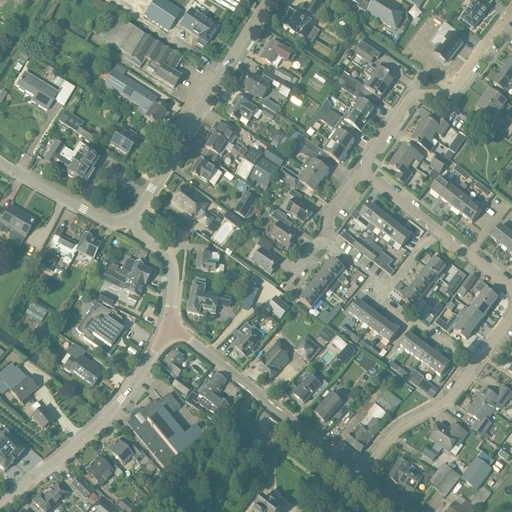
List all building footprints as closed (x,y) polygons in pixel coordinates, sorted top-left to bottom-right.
[(181,13),(161,0),(155,0),(144,17),(167,32),(181,13)] [(204,12),(203,14),(201,17),(191,10),(179,27),(198,40),(195,44),(203,50),(206,46),(207,46),(218,29),(210,23),(204,19),(206,16),(209,18),(213,13),(220,18),(225,11),(207,0),(203,0),(200,6),(209,12),(208,14),(204,12)] [(208,0),(233,14),(241,0),(208,0)] [(348,0),(355,4),(353,6),(367,14),(362,21),(391,38),(402,21),(392,15),(397,7),(385,0),(374,0),(371,6),(361,0),(348,0)] [(402,0),(411,5),(419,10),(425,0),(402,0)] [(475,0),(461,20),(473,30),(490,8),(481,0),(480,0),(475,0)] [(321,5),(314,1),(307,12),(314,16),(321,5)] [(306,18),(292,9),(288,17),(282,27),(295,35),(296,35),(299,37),(306,41),(314,28),(309,26),(312,22),(306,18)] [(117,20),(103,43),(131,59),(129,63),(140,69),(142,66),(145,60),(151,63),(148,69),(155,73),(152,77),(173,90),(180,79),(173,74),(182,59),(117,20)] [(441,61),(447,65),(448,64),(450,65),(464,46),(456,40),(459,35),(446,25),(440,34),(448,40),(437,56),(442,59),(441,61)] [(383,53),(365,41),(355,55),(370,66),(375,59),(378,61),(383,53)] [(282,49),(271,42),(261,59),(271,66),(276,57),(286,63),(292,54),(282,49)] [(116,65),(105,82),(103,85),(148,113),(144,119),(156,127),(161,120),(164,122),(169,115),(165,113),(166,112),(154,105),(157,99),(122,77),(126,72),(116,65)] [(378,68),(371,79),(388,90),(395,79),(390,76),(388,74),(387,74),(378,68)] [(278,69),(274,76),(286,83),(289,85),(289,86),(293,88),(297,81),(293,79),(294,78),(290,76),(278,69)] [(511,73),(506,69),(500,77),(511,86),(511,73)] [(289,86),(267,72),(260,83),(251,77),(242,90),(255,98),(256,97),(262,100),(271,86),(273,85),(282,90),(279,95),(287,99),(293,88),(289,86)] [(349,87),(354,80),(344,73),(339,80),(349,87)] [(31,102),(47,112),(54,100),(64,107),(75,89),(56,78),(49,89),(25,74),(16,87),(34,98),(31,102)] [(511,86),(500,77),(493,86),(506,96),(510,90),(511,91),(511,86)] [(364,89),(372,95),(381,100),(382,98),(388,90),(371,79),(364,89)] [(340,89),(352,97),(356,91),(349,87),(344,83),(340,89)] [(489,91),(486,96),(475,110),(493,123),(507,104),(489,91)] [(67,109),(71,111),(78,100),(73,97),(67,109)] [(239,123),(240,122),(247,126),(249,123),(257,110),(250,105),(238,98),(227,115),(239,123)] [(263,106),(278,114),(282,107),(266,99),(263,106)] [(374,111),(363,103),(357,99),(350,110),(366,121),(374,111)] [(265,109),(261,116),(268,120),(272,113),(265,109)] [(325,116),(338,125),(342,119),(329,110),(325,116)] [(348,118),(345,123),(361,134),(369,123),(369,122),(368,123),(366,121),(350,110),(346,116),(348,118)] [(338,125),(325,116),(319,112),(314,121),(317,123),(321,122),(334,131),(338,125)] [(112,121),(117,124),(121,117),(116,114),(112,121)] [(426,120),(418,131),(433,140),(436,135),(441,138),(449,127),(438,120),(435,126),(426,120)] [(236,134),(229,130),(221,125),(219,125),(217,124),(216,124),(212,130),(213,131),(215,132),(215,133),(210,142),(211,142),(206,150),(218,157),(223,149),(226,151),(230,154),(241,162),(248,154),(247,153),(248,153),(243,149),(241,151),(236,147),(234,148),(230,145),(230,144),(236,134)] [(76,134),(90,143),(94,135),(81,127),(80,127),(76,125),(72,131),(76,134)] [(279,145),(286,137),(278,130),(271,138),(279,145)] [(119,131),(110,146),(127,157),(130,151),(131,152),(134,150),(135,149),(132,148),(136,141),(134,140),(136,136),(129,131),(127,135),(119,131)] [(418,131),(411,141),(430,155),(434,149),(429,146),(433,140),(418,131)] [(338,132),(331,143),(347,154),(355,143),(338,132)] [(318,148),(305,140),(301,146),(305,149),(313,155),(318,148)] [(66,148),(64,147),(55,142),(43,162),(44,162),(53,168),(54,167),(66,175),(83,185),(98,161),(82,151),(84,147),(79,144),(73,154),(65,150),(65,149),(66,148)] [(323,154),(340,165),(347,154),(331,143),(323,154)] [(404,146),(397,157),(411,167),(416,170),(423,159),(404,146)] [(286,160),(271,150),(269,149),(263,157),(254,150),(236,177),(263,196),(286,160)] [(305,149),(303,152),(301,155),(309,160),(303,170),(321,183),(329,172),(314,162),(317,157),(313,155),(305,149)] [(438,156),(430,168),(440,175),(448,163),(438,156)] [(411,167),(397,157),(389,168),(398,174),(394,179),(404,186),(412,175),(407,172),(411,167)] [(200,160),(191,175),(203,182),(208,175),(211,177),(215,170),(200,160)] [(454,171),(460,176),(463,172),(457,167),(454,171)] [(277,176),(296,189),(299,184),(301,181),(297,178),(283,168),(277,176)] [(301,181),(299,184),(314,194),(321,183),(303,170),(297,178),(301,181)] [(463,172),(460,176),(465,180),(469,176),(463,172)] [(430,192),(441,200),(451,188),(440,179),(430,192)] [(474,188),(480,192),(484,188),(478,183),(474,188)] [(183,187),(172,203),(191,217),(198,207),(204,211),(208,205),(208,204),(183,187)] [(451,188),(441,200),(451,208),(461,196),(451,188)] [(484,188),(480,192),(486,197),(490,192),(484,188)] [(288,196),(295,200),(286,212),(304,224),(312,212),(304,207),(305,205),(300,202),(299,203),(302,198),(292,191),(288,196)] [(246,194),(234,213),(246,220),(254,207),(256,209),(259,203),(257,202),(257,201),(246,194)] [(461,196),(451,208),(462,216),(471,204),(461,196)] [(471,204),(462,216),(472,224),(482,212),(471,204)] [(361,226),(365,221),(371,225),(380,213),(369,205),(366,210),(360,206),(350,218),(361,226)] [(258,207),(253,214),(259,218),(264,210),(258,207)] [(12,231),(25,239),(35,222),(23,216),(9,208),(6,213),(0,210),(0,232),(5,224),(14,228),(12,231)] [(205,214),(204,215),(198,223),(198,224),(207,230),(208,230),(214,234),(217,229),(219,226),(218,225),(220,221),(208,212),(206,215),(205,214)] [(272,231),(274,232),(271,237),(283,245),(282,246),(288,250),(293,243),(291,242),(296,235),(289,230),(292,226),(285,221),(287,219),(281,216),(280,217),(274,213),(271,218),(279,224),(277,228),(275,226),(272,231)] [(380,213),(371,225),(367,230),(372,234),(376,229),(381,233),(390,221),(380,213)] [(245,226),(229,214),(225,219),(241,231),(245,226)] [(390,221),(381,233),(378,236),(383,240),(385,237),(391,241),(400,229),(390,221)] [(500,227),(491,239),(501,247),(511,235),(500,227)] [(400,229),(391,241),(387,246),(391,250),(396,245),(401,249),(410,237),(400,229)] [(340,238),(353,248),(357,243),(343,233),(340,238)] [(255,238),(260,242),(257,246),(262,250),(253,263),(265,271),(264,272),(270,276),(275,269),(273,268),(278,261),(269,254),(273,248),(261,240),(262,239),(257,235),(255,238)] [(511,235),(501,247),(511,256),(511,255),(511,235)] [(76,253),(92,261),(100,246),(90,241),(91,239),(84,236),(78,248),(76,253)] [(53,252),(65,258),(62,263),(69,266),(71,261),(72,262),(76,253),(78,248),(75,246),(75,245),(61,238),(53,252)] [(357,243),(353,248),(363,256),(369,249),(371,246),(365,241),(361,247),(357,243)] [(369,249),(363,256),(373,264),(377,259),(379,257),(369,249)] [(209,255),(198,254),(197,272),(207,272),(216,273),(216,265),(219,265),(220,256),(209,256),(209,255)] [(377,259),(373,264),(383,271),(391,278),(395,273),(377,259)] [(130,275),(128,280),(143,288),(144,288),(151,273),(141,268),(142,267),(136,264),(136,265),(127,260),(122,271),(130,275)] [(434,260),(426,270),(438,279),(442,282),(446,277),(442,274),(448,266),(445,264),(443,266),(434,260)] [(333,261),(324,271),(336,280),(343,286),(347,281),(340,275),(345,270),(333,261)] [(109,264),(106,270),(107,270),(115,275),(118,269),(109,264)] [(426,270),(418,281),(430,290),(433,293),(437,288),(433,285),(438,279),(426,270)] [(324,271),(316,281),(328,290),(336,280),(324,271)] [(109,285),(123,292),(129,295),(127,300),(136,304),(138,299),(143,288),(128,280),(128,281),(115,275),(109,285)] [(471,276),(462,289),(466,293),(476,280),(471,276)] [(447,287),(449,289),(454,292),(462,282),(455,277),(447,287)] [(196,280),(195,286),(194,286),(188,315),(200,317),(200,318),(206,319),(207,314),(216,316),(218,307),(230,310),(232,299),(220,297),(204,294),(205,288),(205,282),(196,280)] [(316,281),(308,291),(320,300),(328,290),(316,281)] [(418,281),(410,291),(422,300),(430,290),(418,281)] [(482,296),(478,301),(490,310),(498,300),(486,291),(488,289),(481,283),(475,290),(482,296)] [(354,285),(349,291),(354,295),(358,289),(354,285)] [(449,289),(445,295),(450,298),(454,292),(449,289)] [(466,293),(462,289),(457,295),(462,299),(466,293)] [(320,300),(308,291),(300,301),(311,311),(320,300)] [(349,291),(345,297),(349,301),(354,295),(349,291)] [(422,300),(410,291),(401,302),(413,311),(422,300)] [(97,301),(109,307),(111,308),(115,300),(102,293),(97,301)] [(280,321),(290,310),(277,299),(267,310),(280,321)] [(478,301),(470,312),(482,321),(490,310),(478,301)] [(357,302),(348,314),(359,322),(368,310),(357,302)] [(41,323),(49,312),(36,303),(28,314),(41,323)] [(451,303),(446,310),(451,313),(456,307),(451,303)] [(438,304),(434,310),(439,313),(443,307),(438,304)] [(101,350),(105,346),(110,350),(113,346),(117,345),(122,338),(121,334),(123,332),(117,328),(122,322),(121,320),(117,317),(116,315),(112,312),(108,313),(97,305),(95,305),(77,331),(77,333),(81,336),(81,338),(99,351),(101,350)] [(338,305),(333,311),(337,315),(342,309),(338,305)] [(368,310),(359,322),(369,329),(378,317),(368,310)] [(439,313),(434,310),(429,316),(434,319),(439,313)] [(324,311),(318,319),(327,327),(337,315),(333,311),(329,315),(324,311)] [(470,312),(462,322),(474,331),(482,321),(470,312)] [(450,320),(459,327),(454,332),(466,341),(474,331),(462,322),(454,315),(450,320)] [(378,317),(369,329),(379,337),(388,325),(378,317)] [(438,320),(435,325),(448,335),(452,330),(438,320)] [(240,340),(241,341),(235,348),(245,358),(260,342),(249,332),(251,330),(246,325),(238,333),(242,337),(240,340)] [(388,325),(379,337),(390,345),(399,333),(388,325)] [(342,327),(339,331),(347,337),(350,333),(342,327)] [(325,328),(318,336),(326,343),(333,335),(325,328)] [(47,340),(35,333),(31,338),(44,346),(47,340)] [(350,333),(347,337),(357,345),(360,341),(352,334),(352,335),(350,333)] [(409,335),(400,347),(410,355),(419,343),(409,335)] [(306,336),(294,350),(310,364),(322,350),(306,336)] [(360,341),(357,345),(359,347),(367,353),(370,349),(362,342),(360,341)] [(280,342),(279,342),(256,367),(256,368),(270,381),(277,374),(288,362),(279,354),(285,346),(280,342)] [(419,343),(410,355),(420,363),(429,351),(419,343)] [(63,368),(70,373),(92,389),(101,376),(98,374),(99,372),(82,359),(86,353),(75,346),(68,356),(70,358),(63,368)] [(337,360),(343,365),(354,353),(348,347),(337,360)] [(370,349),(367,353),(378,361),(381,357),(370,349)] [(429,351),(420,363),(431,370),(440,358),(429,351)] [(160,367),(172,376),(183,361),(180,359),(183,356),(176,352),(174,354),(171,352),(160,367)] [(388,367),(396,373),(400,369),(391,363),(390,362),(394,356),(391,354),(386,359),(386,360),(384,363),(388,367)] [(440,358),(431,370),(429,373),(433,376),(435,374),(441,378),(443,380),(453,368),(450,366),(440,358)] [(0,386),(0,394),(2,396),(9,391),(10,392),(10,393),(10,394),(10,393),(20,405),(19,405),(20,406),(37,391),(27,378),(25,380),(15,369),(1,382),(3,384),(0,386)] [(400,369),(396,373),(407,381),(410,377),(400,369)] [(197,399),(198,397),(208,405),(213,400),(215,397),(226,384),(216,376),(206,389),(205,389),(203,391),(199,388),(192,396),(197,399)] [(171,387),(186,398),(192,389),(178,378),(171,387)] [(320,387),(310,378),(293,396),(304,406),(314,393),(320,387)] [(412,378),(409,383),(417,389),(423,380),(421,378),(418,383),(412,378)] [(423,380),(417,389),(426,396),(428,394),(433,398),(438,392),(433,388),(433,387),(423,380)] [(475,402),(493,414),(495,416),(501,409),(502,409),(508,400),(510,402),(511,399),(511,396),(511,395),(502,388),(495,397),(484,390),(475,402)] [(331,394),(313,414),(325,425),(343,404),(331,394)] [(128,423),(127,426),(153,458),(149,462),(156,471),(157,470),(161,474),(205,437),(196,426),(183,437),(169,419),(180,409),(169,395),(155,406),(153,403),(140,413),(137,413),(133,416),(133,419),(128,423)] [(380,399),(368,415),(374,420),(365,431),(359,426),(346,442),(361,455),(374,438),(383,427),(383,426),(395,411),(380,399)] [(467,414),(470,416),(478,422),(472,430),(487,442),(490,438),(485,434),(491,425),(487,422),(493,414),(475,402),(467,414)] [(35,415),(34,416),(31,418),(42,432),(53,423),(42,410),(36,404),(36,405),(35,404),(30,409),(35,415)] [(282,426),(270,417),(268,422),(270,427),(269,431),(278,435),(282,426)] [(457,449),(467,435),(454,426),(450,433),(440,426),(431,440),(449,453),(454,446),(457,449)] [(0,468),(4,473),(11,466),(11,467),(12,466),(12,465),(15,462),(16,461),(22,454),(3,436),(3,437),(0,434),(0,468)] [(107,451),(123,467),(131,458),(138,465),(132,470),(136,474),(141,469),(149,477),(156,471),(149,462),(148,462),(153,468),(148,462),(148,461),(145,458),(146,458),(141,454),(141,452),(134,445),(128,452),(118,441),(107,451)] [(419,460),(431,468),(437,458),(425,450),(419,460)] [(480,455),(476,461),(476,460),(461,480),(477,492),(491,472),(487,469),(491,464),(480,455)] [(85,472),(101,488),(113,475),(117,480),(122,475),(115,467),(111,472),(98,459),(85,472)] [(397,485),(412,495),(424,477),(408,467),(409,467),(408,466),(401,462),(401,461),(400,461),(399,462),(394,470),(392,473),(388,479),(388,480),(389,480),(396,485),(397,485)] [(428,486),(445,499),(460,478),(443,465),(428,486)] [(93,493),(84,484),(78,478),(71,486),(85,501),(88,498),(93,503),(98,499),(93,493)] [(41,495),(33,502),(42,511),(51,511),(64,500),(70,494),(64,488),(62,489),(57,484),(53,488),(50,486),(41,495)] [(483,489),(471,505),(479,511),(491,495),(483,489)] [(271,504),(270,503),(263,498),(255,509),(257,510),(255,511),(281,511),(275,507),(275,506),(271,503),(271,504)] [(460,498),(448,511),(472,511),(474,509),(465,502),(460,498)] [(97,503),(102,507),(99,511),(98,511),(115,511),(101,499),(97,503)] [(132,511),(134,510),(123,500),(117,507),(123,511),(132,511)]
